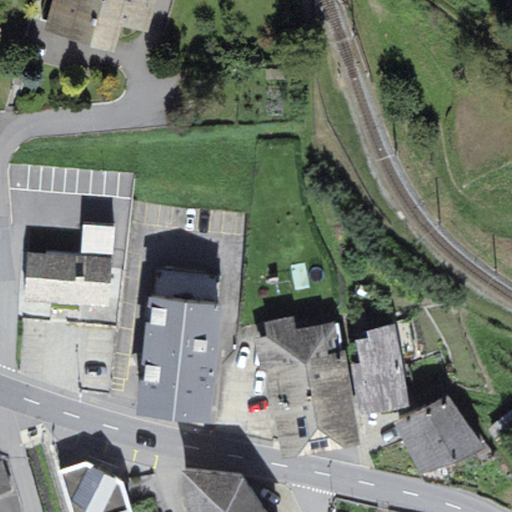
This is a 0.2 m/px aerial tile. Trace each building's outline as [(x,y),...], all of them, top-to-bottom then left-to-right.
[(53,0),(47,23),(115,42),(122,15),(149,22),(154,0),(53,0)] [(81,245),(116,248),(118,218),(83,216),(81,245)] [(113,252),(30,243),(25,294),(109,301),(113,252)] [(221,289),(151,282),(139,399),(208,406),(221,289)] [(268,361),(285,446),(361,430),(346,340),(341,341),(335,316),(326,317),(326,315),(298,321),(296,311),(267,317),(269,327),(258,330),(264,362),(268,361)] [(352,353),(361,401),(411,394),(394,317),(369,319),(370,326),(357,329),(361,351),(352,353)] [(449,385),(396,410),(423,462),(483,439),(449,385)] [(511,408),(490,424),(503,441),(511,434),(511,408)] [(87,453),(59,463),(75,511),(101,511),(135,501),(124,470),(87,453)] [(0,489),(14,486),(3,458),(0,457),(0,489)] [(276,511),(242,463),(184,457),(196,510),(191,511),(276,511)]
